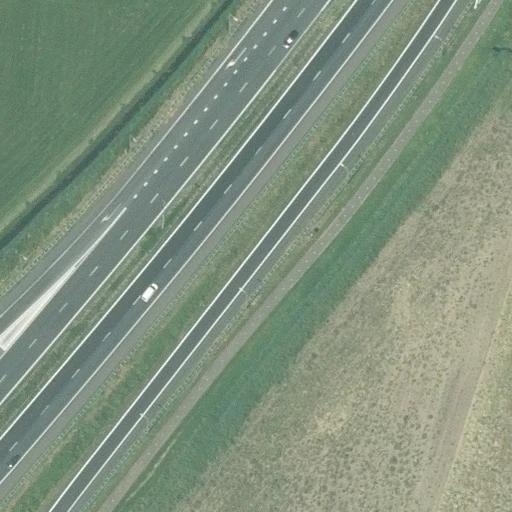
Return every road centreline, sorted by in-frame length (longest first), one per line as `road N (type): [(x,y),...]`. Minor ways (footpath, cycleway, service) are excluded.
road 1 (motorway): [(67,511),(444,0)]
road 2 (motorway): [(0,459),(374,0)]
road 3 (motorway): [(458,511),(442,218),(462,56),(480,0)]
road 4 (motorway): [(311,0),(139,216)]
road 5 (motorway): [(139,216),(0,379)]
road 6 (motorway): [(139,216),(0,327)]
